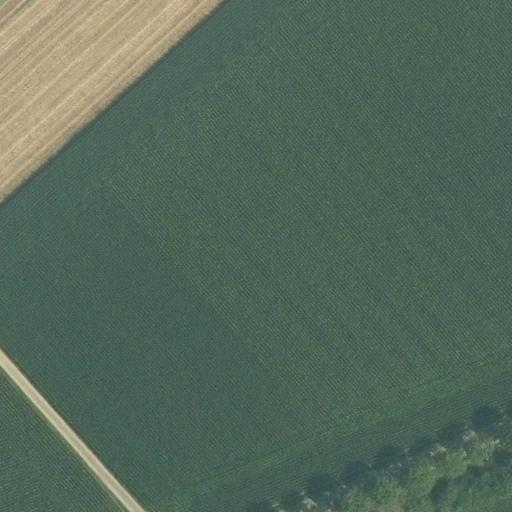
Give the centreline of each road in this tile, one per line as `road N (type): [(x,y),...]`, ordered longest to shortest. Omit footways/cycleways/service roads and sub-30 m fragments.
road 1 (unclassified): [(511,428),(309,511)]
road 2 (track): [(132,511),(0,360)]
